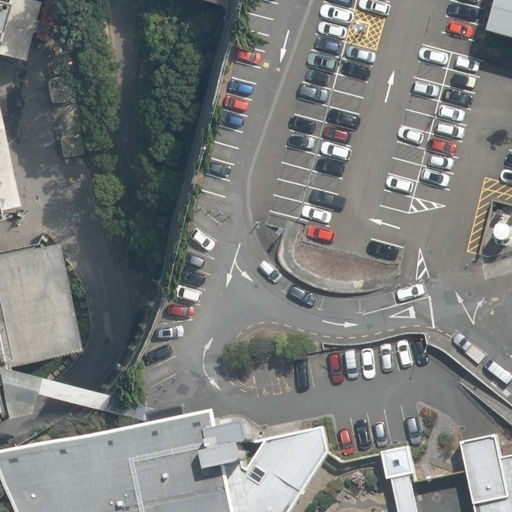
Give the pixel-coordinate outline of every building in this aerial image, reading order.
[(26,0),(0,0),(0,55),(24,62),(38,3),(26,0)] [(181,0),(224,10),(226,0),(181,0)] [(511,0),(499,0),(490,32),(511,37),(511,0)] [(53,103),(76,99),(72,76),(49,80),(53,103)] [(0,209),(19,206),(0,114),(0,209)] [(62,157),(83,153),(79,133),(59,137),(62,157)] [(0,367),(76,350),(54,243),(0,254),(0,367)] [(0,414),(14,411),(20,390),(24,374),(0,368),(0,414)] [(66,384),(24,374),(20,390),(51,397),(151,422),(149,411),(159,409),(66,384)] [(187,414),(185,403),(159,409),(149,411),(151,422),(11,451),(23,511),(511,511),(511,454),(502,457),(497,433),(462,441),(476,511),(291,511),(330,451),(325,426),(265,438),(247,471),(243,471),(241,462),(242,461),(244,460),(246,457),(246,455),(246,452),(244,442),(250,441),(252,440),(253,439),(253,436),(253,435),(251,426),(251,424),(249,422),(247,421),(245,421),(221,427),(217,408),(187,414)]
